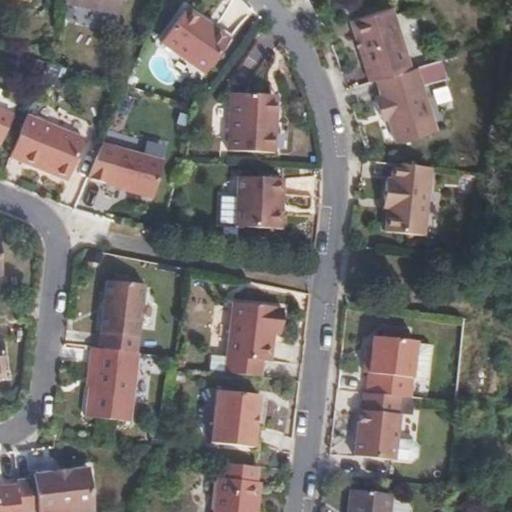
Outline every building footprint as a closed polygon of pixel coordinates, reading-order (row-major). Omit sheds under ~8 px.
[(124,0),(66,0),(65,4),(118,12),(119,3),(124,0)] [(215,27),(188,6),(184,11),(211,31),(215,27)] [(411,68),(392,7),(351,19),(370,82),(378,79),(411,68)] [(205,74),(230,39),(215,27),(211,31),(184,11),(161,41),(205,74)] [(439,136),(417,67),(411,68),(378,79),(383,94),(376,96),(382,114),(389,111),(391,117),(400,148),(439,136)] [(275,155),(277,119),(269,118),(271,95),(233,93),(229,151),(275,155)] [(277,119),(278,95),(271,95),(269,118),(277,119)] [(0,143),(0,144),(13,115),(0,109),(0,143)] [(391,117),(389,111),(382,114),(383,119),(391,117)] [(69,181),(86,140),(27,116),(11,157),(38,168),(41,163),(56,170),(54,175),(69,181)] [(118,149),(107,185),(154,198),(164,162),(118,149)] [(56,170),(41,163),(38,168),(54,175),(56,170)] [(423,235),(432,168),(393,164),(391,179),(386,178),(383,199),(390,199),(388,210),(385,232),(423,235)] [(282,198),(283,179),(242,178),(240,230),(275,231),(277,198),(282,198)] [(388,210),(390,199),(383,199),(381,210),(388,210)] [(138,353),(145,286),(107,281),(98,348),(138,353)] [(273,333),(274,325),(282,325),(284,311),(282,310),(282,308),(233,302),(227,357),(261,361),(271,362),(273,333)] [(282,334),(282,325),(274,325),(273,333),(282,334)] [(409,340),(409,331),(385,329),(384,338),(409,340)] [(414,379),(418,341),(409,340),(384,338),(374,337),(372,355),(367,355),(365,374),(369,374),(367,393),(400,397),(411,398),(414,379)] [(430,380),(434,344),(418,341),(414,379),(430,380)] [(130,422),(138,353),(98,348),(94,348),(87,418),(130,422)] [(260,377),(261,361),(227,357),(225,373),(260,377)] [(259,395),(217,390),(210,443),(253,448),(259,395)] [(397,459),(402,412),(399,412),(400,397),(367,393),(365,393),(363,408),(360,408),(354,455),(397,459)] [(260,511),(264,484),(260,484),(262,468),(223,463),(221,479),(218,479),(213,511),(260,511)] [(94,511),(90,470),(35,475),(35,481),(18,482),(19,488),(21,511),(94,511)] [(21,511),(19,488),(0,489),(0,511),(21,511)] [(387,511),(389,494),(352,490),(349,511),(387,511)]
